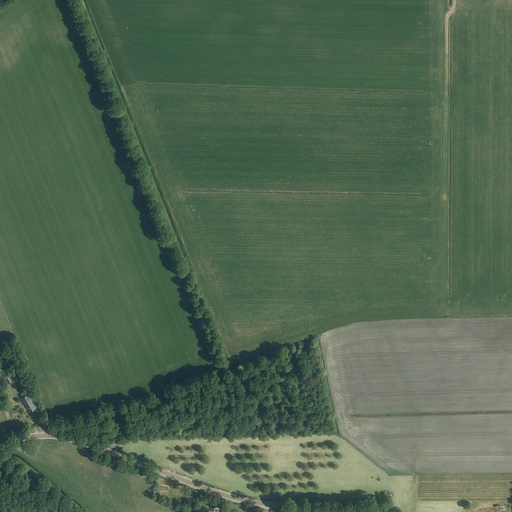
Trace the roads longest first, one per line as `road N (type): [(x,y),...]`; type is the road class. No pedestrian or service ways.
road 1 (tertiary): [(333,511),(232,497),(60,437),(0,446)]
road 2 (track): [(454,0),(447,19),(446,196)]
